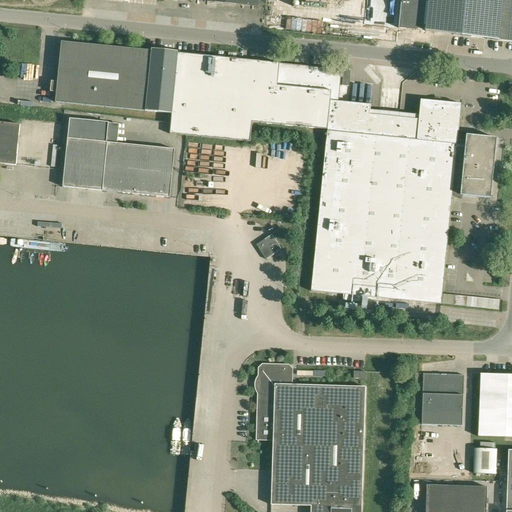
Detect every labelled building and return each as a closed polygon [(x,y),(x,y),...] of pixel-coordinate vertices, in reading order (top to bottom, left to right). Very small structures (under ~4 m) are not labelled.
[(511,0),(365,0),(363,24),(425,31),(499,41),(511,41),(511,0)] [(61,42),(55,102),(171,114),(169,134),(249,142),(251,122),(316,128),(323,128),(324,121),(317,120),(317,119),(328,120),(311,291),(499,309),(500,299),(442,294),(444,272),(454,273),(456,251),(446,250),(452,191),(460,192),(460,195),(490,198),(496,138),(466,135),(466,141),(457,140),(461,103),(420,99),(418,119),(370,114),(371,104),(339,101),(341,75),(336,69),(61,42)] [(342,85),(349,86),(351,70),(344,69),(342,85)] [(20,124),(0,122),(0,163),(16,165),(20,124)] [(174,149),(67,139),(62,187),(169,198),(174,149)] [(266,259),(281,249),(271,234),(256,245),(266,259)] [(271,505),(311,506),(310,511),(361,511),(366,387),(290,384),(290,381),(291,382),(292,369),(288,366),(263,365),(260,368),(259,377),(263,380),(265,380),(264,389),(262,389),(259,392),(257,442),(258,442),(258,439),(273,439),(271,505)] [(462,426),(464,375),(424,374),(422,425),(462,426)] [(511,437),(511,375),(481,374),(479,436),(511,437)] [(257,389),(259,392),(262,389),(264,389),(265,380),(263,380),(259,377),(257,378),(257,380),(256,383),(256,385),(257,389)] [(474,448),(474,473),(496,474),(497,449),(474,448)] [(426,485),(425,511),(486,511),(487,487),(426,485)]
